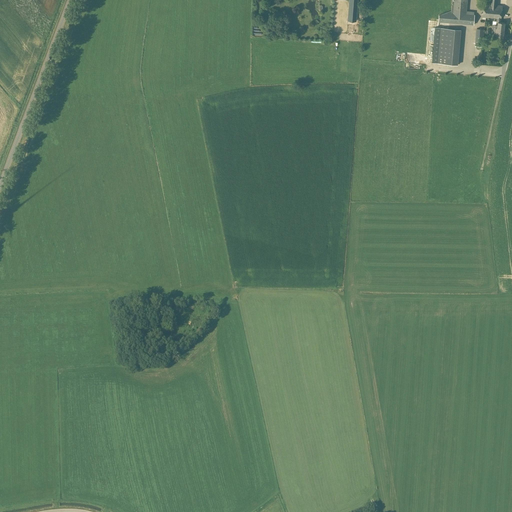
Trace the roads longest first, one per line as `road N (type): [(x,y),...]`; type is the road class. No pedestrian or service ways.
road 1 (tertiary): [(0,187),(70,0)]
road 2 (unclassified): [(483,153),(511,34)]
